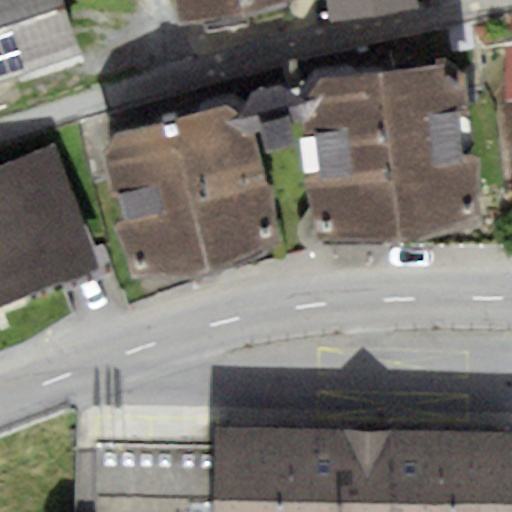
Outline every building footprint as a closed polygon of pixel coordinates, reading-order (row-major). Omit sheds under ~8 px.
[(63,0),(0,0),(0,80),(81,55),(63,0)] [(174,0),(178,21),(298,0),(174,0)] [(325,0),(329,21),(416,8),(415,0),(325,0)] [(321,75),(296,103),(317,236),(405,238),(480,215),(467,77),(448,59),(321,75)] [(116,130),(101,154),(134,274),(205,272),(280,236),(250,115),(230,102),(116,130)] [(0,352),(29,342),(73,315),(61,281),(98,267),(51,143),(0,162),(0,352)] [(511,511),(511,430),(368,429),(213,427),(213,446),(211,511),(511,511)] [(211,511),(213,446),(96,443),(95,511),(211,511)]
